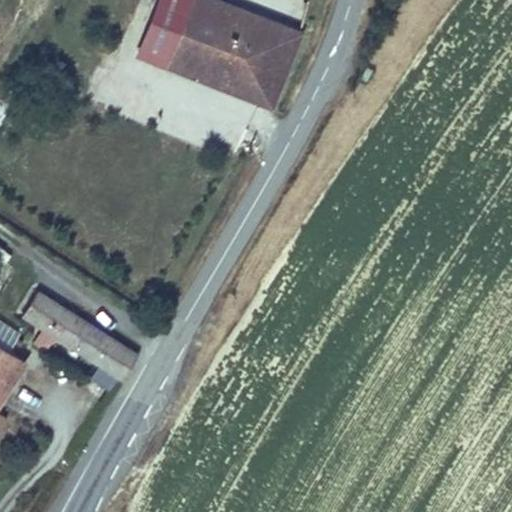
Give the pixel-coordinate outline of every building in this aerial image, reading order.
[(155,0),(137,49),(167,61),(190,0),(155,0)] [(217,81),(229,85),(255,16),(210,0),(190,0),(167,61),(199,73),(206,54),(224,61),(217,81)] [(227,89),(270,106),(299,34),(255,16),(229,85),(227,89)] [(199,73),(217,81),(224,61),(206,54),(199,73)] [(120,374),(135,352),(37,289),(21,311),(120,374)] [(0,395),(20,364),(0,350),(0,395)]
